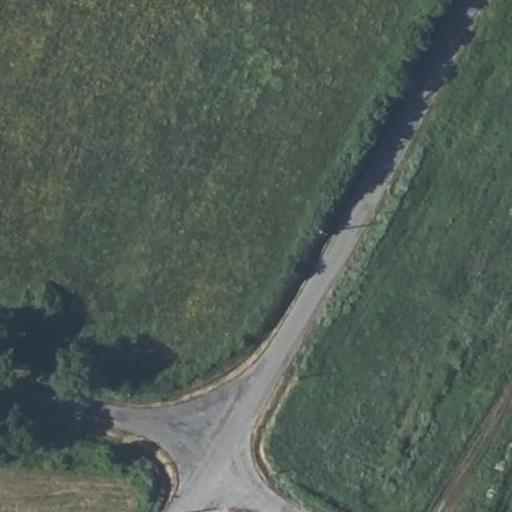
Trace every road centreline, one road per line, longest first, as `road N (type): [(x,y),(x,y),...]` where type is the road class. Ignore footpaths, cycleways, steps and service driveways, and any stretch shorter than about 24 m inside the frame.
road 1 (unclassified): [(470,0),(296,323),(210,457)]
road 2 (unclassified): [(0,391),(153,429),(210,457)]
